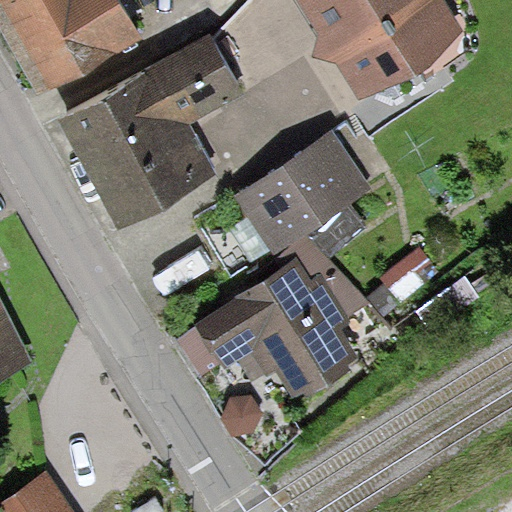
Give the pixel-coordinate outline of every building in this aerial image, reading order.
[(137,27),(122,0),(1,0),(45,78),(137,27)] [(451,14),(442,0),(319,0),(332,21),(330,40),(347,43),(366,78),(393,61),(424,70),(425,30),(451,14)] [(220,31),(66,110),(124,222),(216,175),(186,116),(248,85),(220,31)] [(245,189),(279,242),(305,225),(372,183),(338,130),(245,189)] [(459,140),(430,157),(442,178),(471,162),(459,140)] [(367,294),(305,225),(279,242),(291,262),(206,314),(231,355),(260,338),(271,356),(280,350),(300,382),(351,349),(333,320),(367,294)] [(456,265),(433,236),(390,269),(394,273),(380,284),(399,309),(456,265)] [(215,265),(203,244),(152,273),(164,294),(215,265)] [(0,300),(0,372),(29,359),(0,300)] [(269,412),(252,387),(221,408),(239,433),(269,412)] [(75,511),(48,470),(0,501),(0,511),(75,511)] [(137,511),(164,496),(152,476),(125,493),(137,511)]
